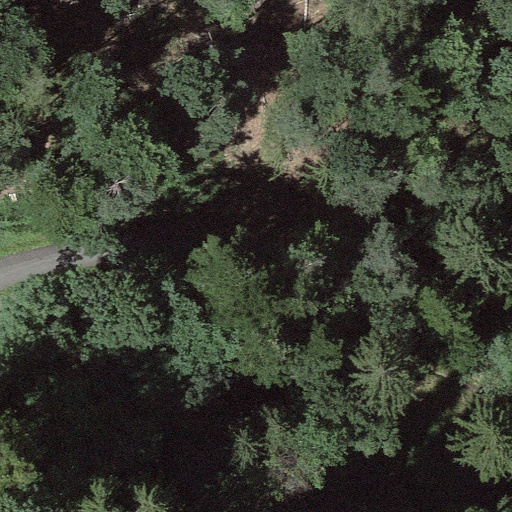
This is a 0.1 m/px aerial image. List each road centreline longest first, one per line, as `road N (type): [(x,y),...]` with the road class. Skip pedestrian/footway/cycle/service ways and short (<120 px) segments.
road 1 (track): [(511,218),(250,230),(0,272)]
road 2 (track): [(511,396),(323,414)]
